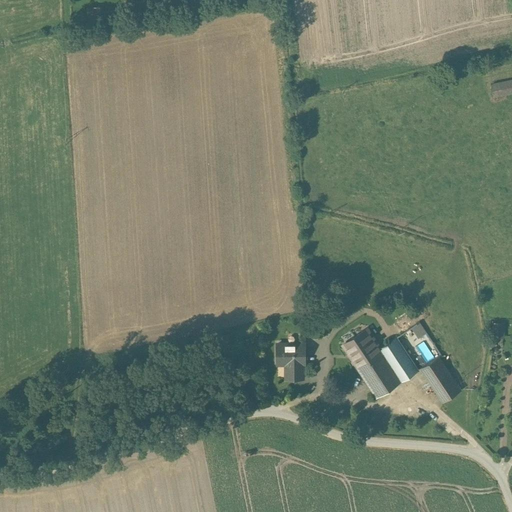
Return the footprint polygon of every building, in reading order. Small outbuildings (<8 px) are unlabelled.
[(163,2),(153,4),(154,10),(164,9),(163,2)] [(149,6),(119,10),(120,15),(149,11),(149,6)] [(492,96),(511,92),(511,78),(490,82),(492,96)] [(505,336),(506,321),(493,321),(492,336),(505,336)] [(343,345),(378,397),(420,369),(443,402),(463,389),(440,356),(442,355),(419,322),(380,348),(367,329),(343,345)] [(305,344),(277,344),(277,364),(288,364),(288,378),(286,378),(286,379),(303,379),(303,364),(305,364),(305,344)]
